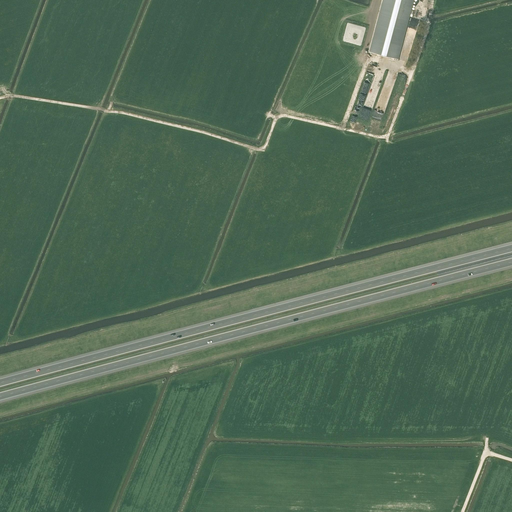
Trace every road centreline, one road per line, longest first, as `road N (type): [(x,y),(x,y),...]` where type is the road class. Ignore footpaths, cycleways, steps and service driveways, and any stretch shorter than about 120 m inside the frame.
road 1 (track): [(0,99),(120,112),(257,149),(277,115),(382,138),(427,27)]
road 2 (motorway): [(511,248),(0,383)]
road 3 (motorway): [(0,396),(511,262)]
